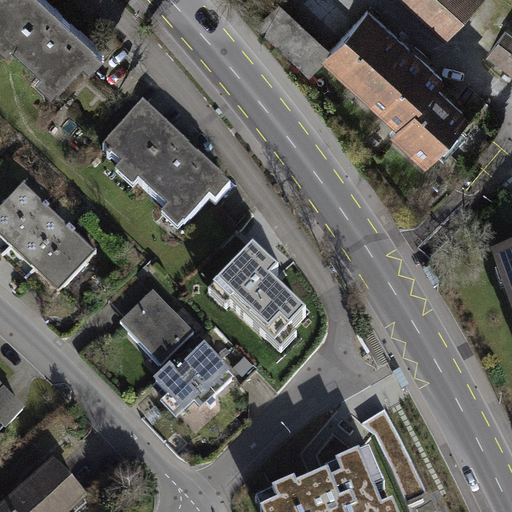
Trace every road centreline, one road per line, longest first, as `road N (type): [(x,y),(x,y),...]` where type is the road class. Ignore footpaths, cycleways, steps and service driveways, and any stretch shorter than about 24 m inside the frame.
road 1 (residential): [(192,507),(335,359),(337,316),(234,141),(106,0)]
road 2 (secondary): [(511,511),(377,264),(295,146),(170,0)]
road 3 (residential): [(192,507),(0,310)]
